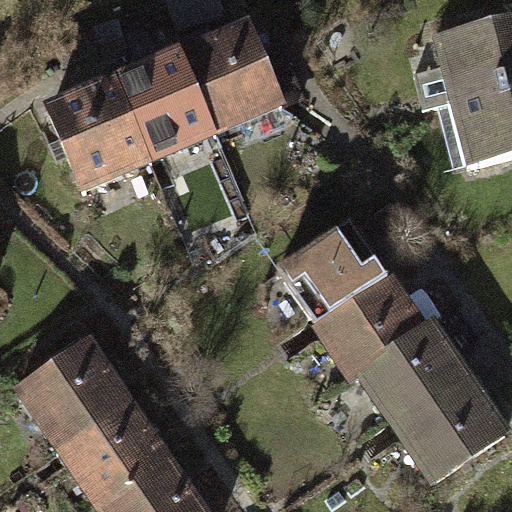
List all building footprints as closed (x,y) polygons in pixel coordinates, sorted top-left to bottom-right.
[(230,0),(183,0),(176,2),(185,30),(235,15),(230,0)] [(511,11),(442,31),(462,102),(511,87),(511,11)] [(304,102),(267,17),(198,47),(235,132),(304,102)] [(235,132),(198,47),(129,77),(166,162),(235,132)] [(166,162),(129,77),(60,107),(97,192),(166,162)] [(511,87),(462,102),(483,172),(511,163),(511,87)] [(362,226),(278,284),(315,338),(399,280),(362,226)] [(0,278),(8,274),(0,260),(0,278)] [(399,280),(315,338),(352,392),(363,385),(436,335),(399,280)] [(436,335),(363,385),(400,439),(485,382),(448,328),(436,335)] [(31,388),(73,452),(151,400),(109,336),(31,388)] [(511,421),(485,382),(400,439),(437,494),(511,442),(511,421)] [(73,452),(113,511),(121,511),(194,464),(151,400),(73,452)] [(121,511),(225,511),(194,464),(121,511)]
